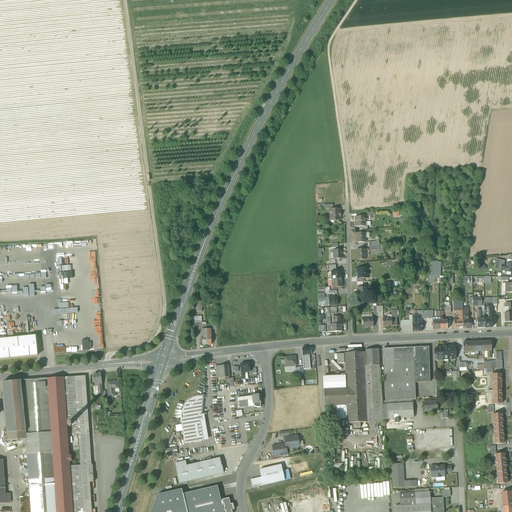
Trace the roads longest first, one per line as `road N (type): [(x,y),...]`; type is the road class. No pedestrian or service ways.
road 1 (track): [(124,0),(164,302),(156,336),(111,352),(104,364)]
road 2 (primary): [(331,0),(245,150),(162,359)]
road 3 (track): [(346,194),(328,50),(356,0)]
road 4 (residential): [(243,511),(242,474),(269,415),(265,346)]
road 5 (residential): [(0,377),(162,359)]
road 6 (residential): [(349,339),(511,332)]
road 7 (primary): [(162,359),(118,511)]
road 8 (residential): [(349,339),(346,194)]
